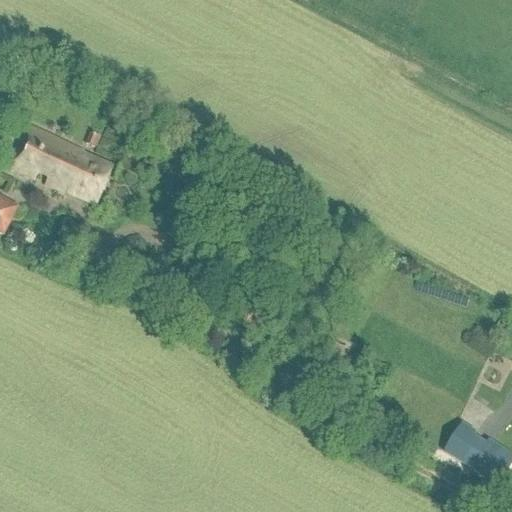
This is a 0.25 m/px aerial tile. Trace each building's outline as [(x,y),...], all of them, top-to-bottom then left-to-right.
[(7,166),(33,179),(38,173),(48,179),(44,187),(65,197),(66,196),(94,210),(112,171),(83,157),(85,152),(26,125),(19,140),(26,145),(22,153),(14,151),(7,166)] [(86,144),(97,149),(101,140),(90,135),(86,144)] [(0,200),(0,237),(3,240),(18,210),(0,200)] [(261,275),(254,290),(273,299),(280,283),(261,275)] [(239,324),(257,333),(272,306),(253,296),(239,324)] [(323,364),(343,372),(350,353),(330,345),(323,364)] [(502,434),(511,418),(511,417),(504,412),(494,429),(502,434)] [(469,444),(455,466),(481,484),(495,463),(469,444)]
